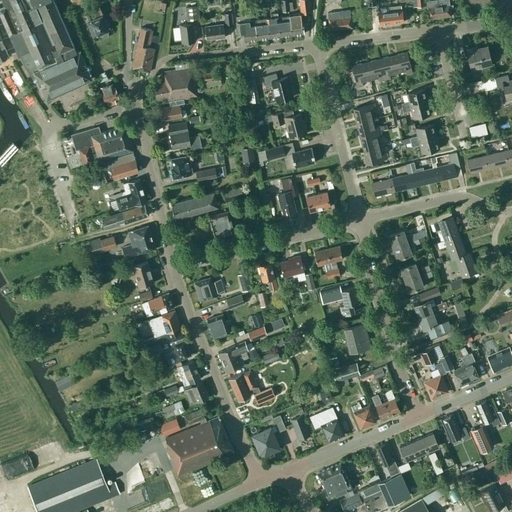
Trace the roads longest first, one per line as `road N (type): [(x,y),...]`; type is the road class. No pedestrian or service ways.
road 1 (unclassified): [(256,483),(172,265)]
road 2 (residential): [(417,416),(358,221)]
road 3 (residential): [(132,91),(163,60),(314,44)]
road 4 (residential): [(172,265),(358,221)]
road 5 (residential): [(358,221),(314,44)]
road 6 (unclassified): [(172,265),(135,105)]
road 7 (residential): [(358,221),(456,196),(511,210)]
road 8 (unclassified): [(288,470),(417,416)]
road 9 (residential): [(314,44),(435,29)]
